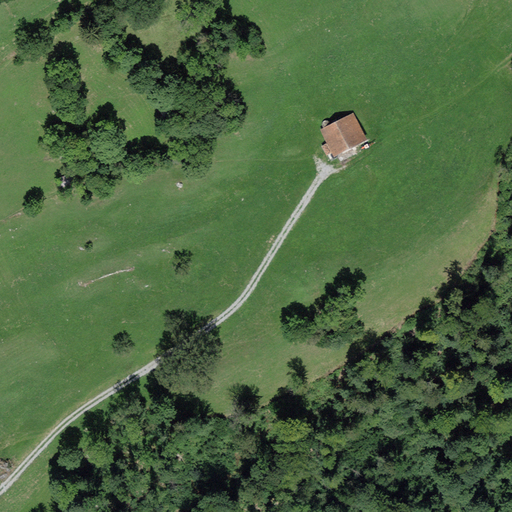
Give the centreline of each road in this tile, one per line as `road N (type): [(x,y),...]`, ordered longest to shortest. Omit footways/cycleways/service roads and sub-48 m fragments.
road 1 (track): [(330,166),(237,303),(76,413),(0,490)]
road 2 (track): [(330,166),(429,116),(511,57)]
